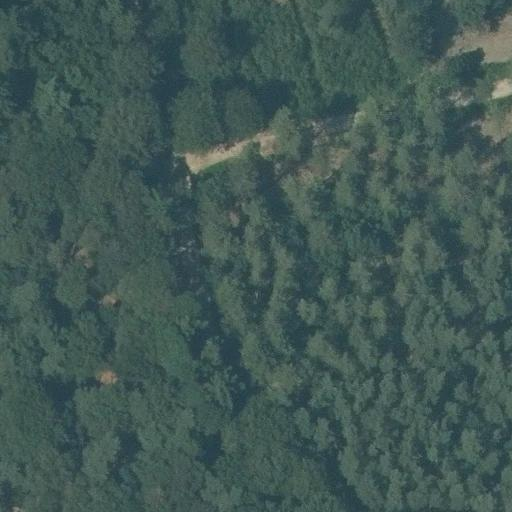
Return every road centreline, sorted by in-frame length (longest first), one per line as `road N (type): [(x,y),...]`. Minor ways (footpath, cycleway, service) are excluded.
road 1 (track): [(274,511),(182,165)]
road 2 (track): [(511,91),(182,165)]
road 3 (track): [(182,165),(0,201)]
road 4 (track): [(182,165),(144,0)]
